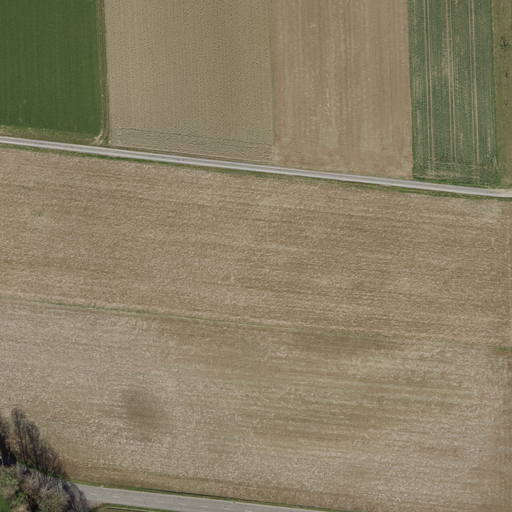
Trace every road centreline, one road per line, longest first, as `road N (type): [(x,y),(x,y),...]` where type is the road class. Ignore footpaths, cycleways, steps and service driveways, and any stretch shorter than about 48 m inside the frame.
road 1 (track): [(511,192),(0,138)]
road 2 (unclassified): [(244,511),(57,492),(0,455)]
